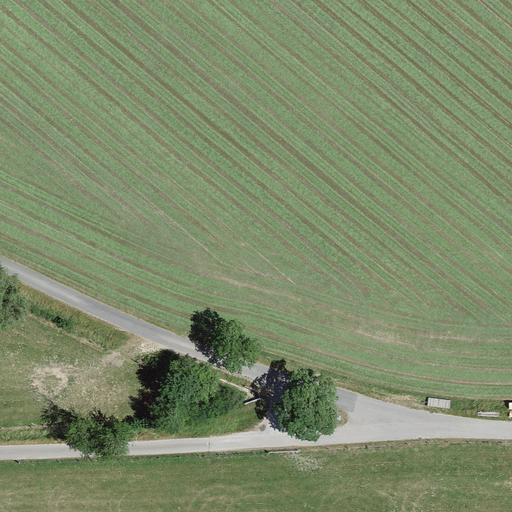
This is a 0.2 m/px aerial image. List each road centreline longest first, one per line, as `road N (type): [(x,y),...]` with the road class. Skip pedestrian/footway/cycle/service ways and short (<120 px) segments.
road 1 (track): [(511,430),(423,424),(308,394),(0,262)]
road 2 (track): [(395,418),(350,434),(0,457)]
